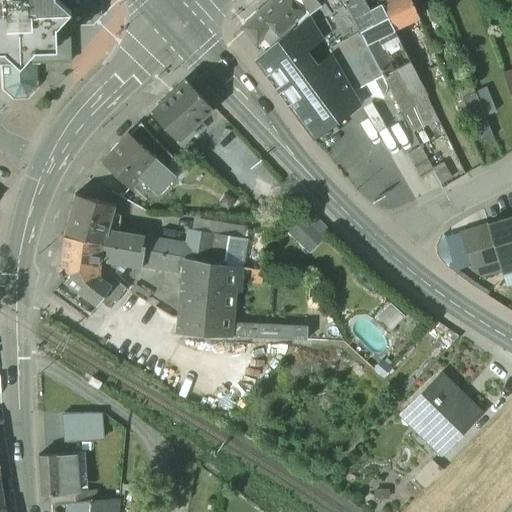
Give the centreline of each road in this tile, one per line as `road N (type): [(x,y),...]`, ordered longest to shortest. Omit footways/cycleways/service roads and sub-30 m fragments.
road 1 (residential): [(44,179),(17,272),(28,511)]
road 2 (secondary): [(388,251),(180,31)]
road 3 (residential): [(180,31),(77,131),(44,179)]
road 4 (secondary): [(511,341),(388,251)]
road 5 (residential): [(511,174),(435,210),(388,251)]
